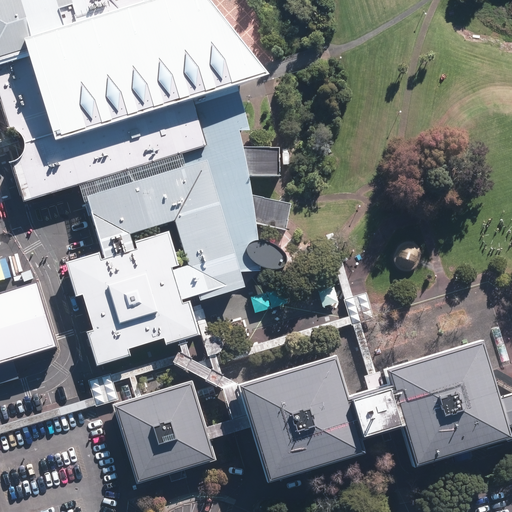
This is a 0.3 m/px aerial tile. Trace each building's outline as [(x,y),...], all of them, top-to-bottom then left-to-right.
[(246,271),(264,270),(264,226),(290,229),(291,209),(255,200),(255,174),(285,174),(285,148),(260,146),(245,83),(238,75),(212,81),(182,14),(176,0),(0,0),(0,84),(31,200),(86,185),(110,257),(140,248),(135,232),(181,219),(193,264),(179,268),(188,298),(203,293),(206,299),(250,285),(246,271)] [(194,299),(189,301),(188,298),(179,268),(178,265),(183,264),(174,231),(141,241),(143,247),(140,248),(110,257),(108,258),(106,252),(72,262),(82,295),(90,293),(100,328),(93,330),(103,362),(136,352),(134,347),(170,336),(171,340),(183,337),(203,331),(194,299)] [(0,363),(50,349),(31,284),(0,293),(0,363)] [(286,285),(249,296),(262,336),(299,324),(286,285)] [(411,414),(424,456),(511,429),(511,416),(505,393),(487,333),(395,361),(399,376),(411,414)] [(258,415),(276,473),(372,443),(367,427),(355,390),(343,348),(246,377),(258,415)] [(411,414),(399,376),(377,383),(355,390),(367,427),(381,423),(411,414)] [(179,472),(218,461),(208,428),(195,383),(126,403),(148,481),(179,472)]
